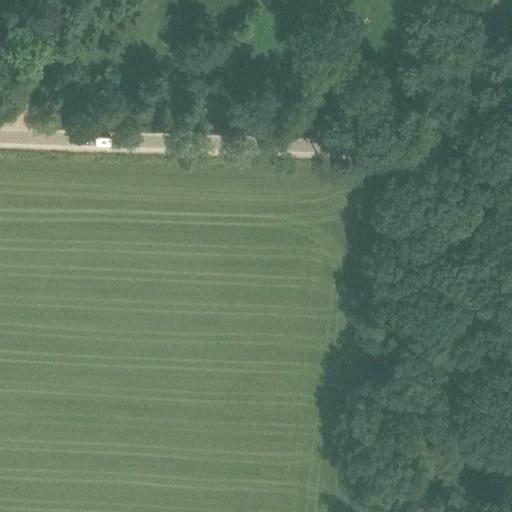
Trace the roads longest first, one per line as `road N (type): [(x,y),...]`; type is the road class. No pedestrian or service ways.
road 1 (unclassified): [(0,139),(511,158)]
road 2 (unknown): [(15,139),(70,0)]
